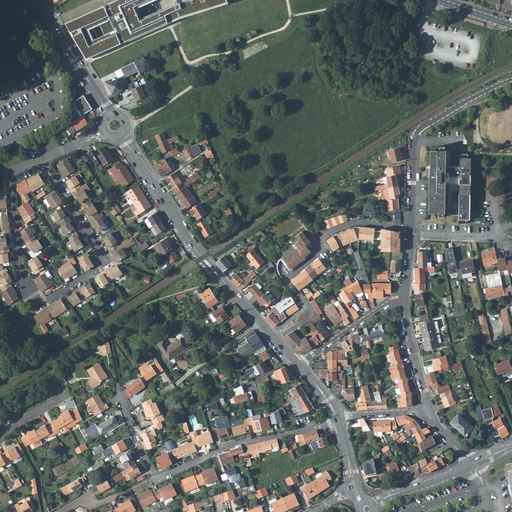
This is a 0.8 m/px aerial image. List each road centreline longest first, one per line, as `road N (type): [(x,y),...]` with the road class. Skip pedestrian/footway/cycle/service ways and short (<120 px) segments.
road 1 (residential): [(9,171),(20,263),(31,290),(46,299),(108,261),(48,156)]
road 2 (residential): [(338,422),(245,441),(157,475),(117,387)]
road 3 (residential): [(121,134),(202,257),(270,335)]
road 4 (residential): [(307,307),(285,280),(315,256),(323,236),(372,221),(411,231)]
road 5 (residential): [(297,363),(403,295)]
road 6 (residential): [(430,413),(403,295)]
